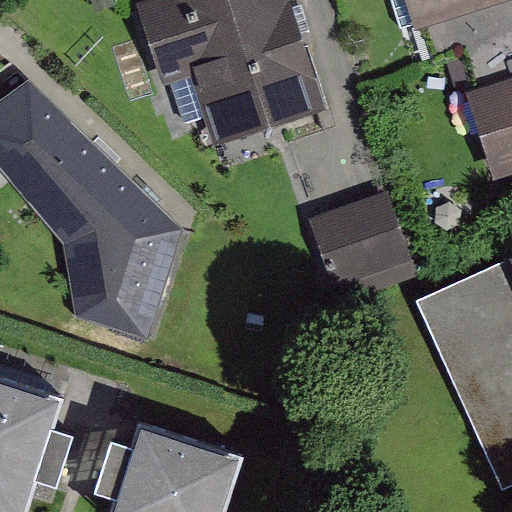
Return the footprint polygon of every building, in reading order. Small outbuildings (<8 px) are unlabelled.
[(140,0),(136,1),(164,81),(170,80),(183,122),(204,115),(214,143),(326,105),(291,0),(140,0)] [(511,0),(394,0),(403,24),(415,20),(427,57),(444,51),(460,100),(469,97),(495,176),(511,170),(511,0)] [(182,230),(30,82),(0,103),(0,165),(61,241),(77,316),(148,343),(182,230)] [(418,274),(389,189),(309,216),(332,286),(345,282),(351,297),(418,274)] [(511,246),(509,247),(511,252),(416,296),(502,485),(511,480),(511,246)] [(0,379),(0,511),(22,511),(33,480),(56,488),(73,436),(49,428),(59,399),(0,379)] [(107,511),(225,511),(246,450),(142,416),(134,440),(112,433),(95,483),(115,489),(107,511)]
